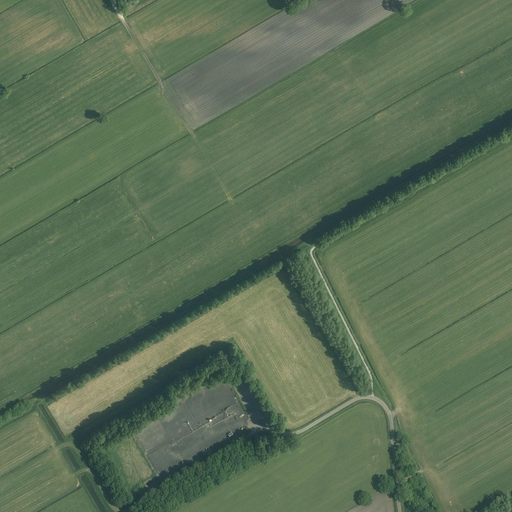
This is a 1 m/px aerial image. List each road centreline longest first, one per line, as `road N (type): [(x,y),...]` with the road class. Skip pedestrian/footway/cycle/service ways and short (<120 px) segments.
road 1 (track): [(113,511),(39,396)]
road 2 (unclassified): [(400,511),(390,415),(373,399)]
